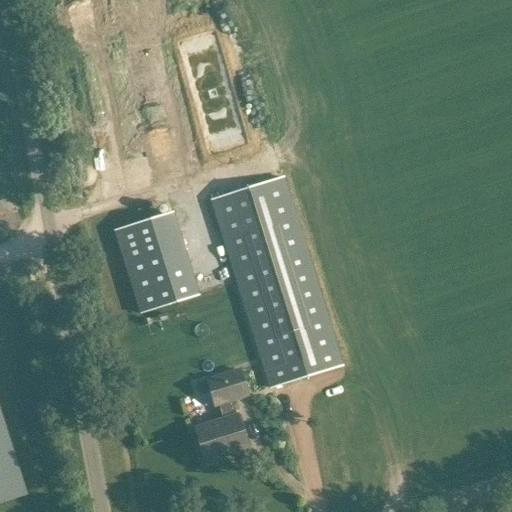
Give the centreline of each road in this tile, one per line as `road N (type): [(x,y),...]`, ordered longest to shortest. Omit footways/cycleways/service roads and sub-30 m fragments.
road 1 (unclassified): [(103,511),(9,0)]
road 2 (track): [(218,0),(261,161),(296,167),(306,187),(357,337),(348,369)]
